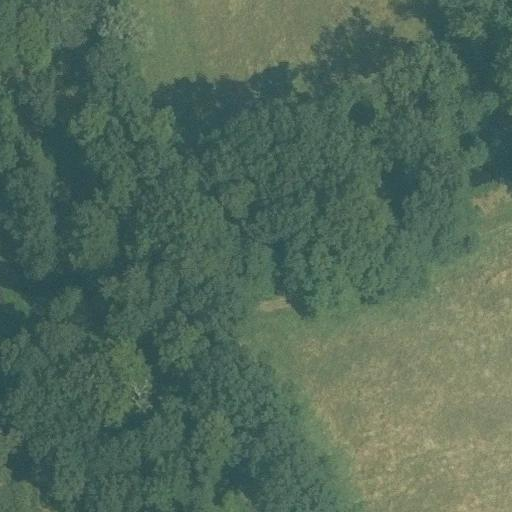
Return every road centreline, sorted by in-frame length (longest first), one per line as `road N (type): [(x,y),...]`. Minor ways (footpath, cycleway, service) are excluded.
road 1 (track): [(248,511),(161,254)]
road 2 (track): [(155,238),(64,0)]
